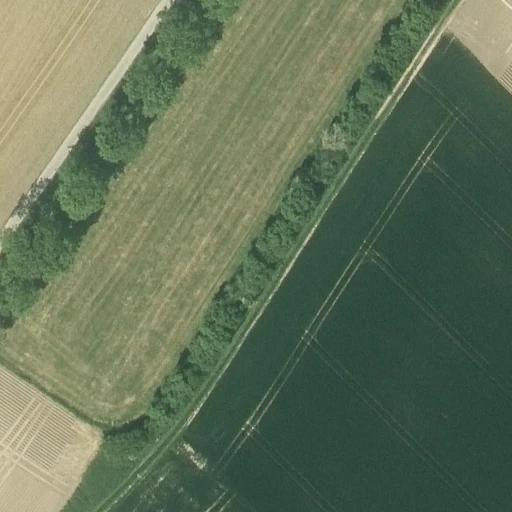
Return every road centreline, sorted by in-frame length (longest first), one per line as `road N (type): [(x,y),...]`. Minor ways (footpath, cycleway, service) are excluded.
road 1 (track): [(482,0),(222,406),(131,511)]
road 2 (track): [(0,276),(188,0)]
